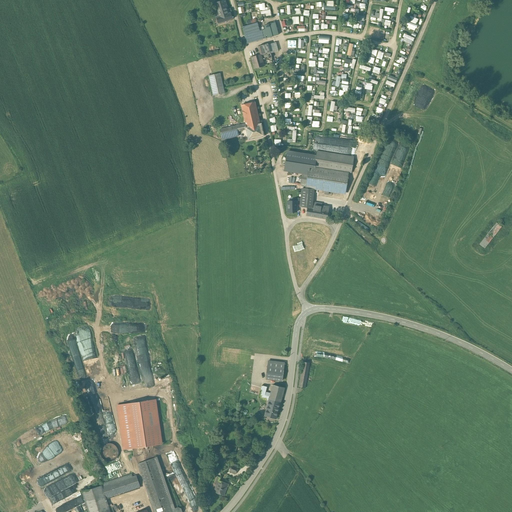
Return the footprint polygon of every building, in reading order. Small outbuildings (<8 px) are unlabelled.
[(231,20),(225,0),(224,0),(212,3),(218,23),(231,20)] [(334,6),(334,0),(327,0),(327,6),(324,6),(324,3),(322,3),(322,9),(336,10),(336,6),(334,6)] [(379,13),(380,8),(375,7),(375,11),(371,10),(371,16),(374,17),(375,12),(379,13)] [(382,18),(383,9),(380,8),(380,13),(375,13),(375,17),(382,18)] [(410,15),(408,20),(416,24),(418,19),(410,15)] [(257,23),(242,28),(247,44),(266,39),(263,30),(259,31),(257,23)] [(275,23),(263,26),(267,38),(278,35),(275,23)] [(411,44),(414,38),(405,33),(402,40),(411,44)] [(339,45),(341,46),(343,38),(337,37),(335,49),(338,50),(339,45)] [(267,44),(257,47),(259,55),(269,52),(270,54),(278,52),(276,43),(268,45),(267,44)] [(355,51),(352,50),(353,44),(350,43),(346,54),(353,56),(355,51)] [(371,52),(368,52),(367,55),(375,57),(377,50),(372,49),(371,52)] [(259,55),(250,57),(253,69),(262,67),(259,55)] [(224,93),(220,73),(207,76),(212,96),(224,93)] [(244,123),(219,130),(222,140),(247,133),(249,139),(263,135),(254,102),(240,106),(244,123)] [(292,130),(292,139),(287,138),(287,142),(296,142),(296,130),(292,130)] [(337,145),(337,139),(350,139),(350,135),(334,134),(334,137),(319,137),(319,141),(326,141),(331,141),(331,144),(337,145)] [(316,155),(287,151),(284,172),(306,175),(313,176),(314,168),(316,155)] [(316,151),(316,155),(314,168),(348,173),(351,173),(354,156),(316,151)] [(344,195),(348,173),(314,168),(313,176),(306,175),(304,189),(314,190),(344,195)] [(311,209),(314,190),(304,189),(302,188),(299,207),(311,209)] [(293,206),(293,198),(287,198),(287,205),(287,214),(296,213),(296,206),(293,206)] [(375,202),(370,206),(376,216),(381,212),(378,208),(378,207),(375,202)] [(307,210),(305,216),(323,219),(324,213),(320,212),(312,210),(307,210)] [(479,244),(485,248),(502,226),(496,222),(479,244)] [(284,362),(267,361),(265,380),(282,382),(284,362)] [(305,388),(309,363),(303,362),(300,387),(305,388)] [(276,419),(284,388),(273,385),(265,417),(276,419)] [(161,444),(155,400),(115,406),(121,450),(161,444)] [(45,430),(35,435),(37,440),(47,435),(45,430)] [(64,441),(69,447),(77,441),(73,437),(71,439),(69,437),(64,441)] [(104,450),(104,457),(117,457),(117,443),(104,443),(104,450)] [(174,511),(157,458),(137,465),(152,511),(174,511)] [(135,476),(102,487),(106,499),(139,488),(135,476)] [(71,485),(67,479),(56,485),(60,492),(71,485)] [(219,480),(218,485),(216,485),(214,492),(224,496),(228,484),(219,480)] [(102,487),(81,493),(87,511),(109,511),(106,499),(102,487)]
